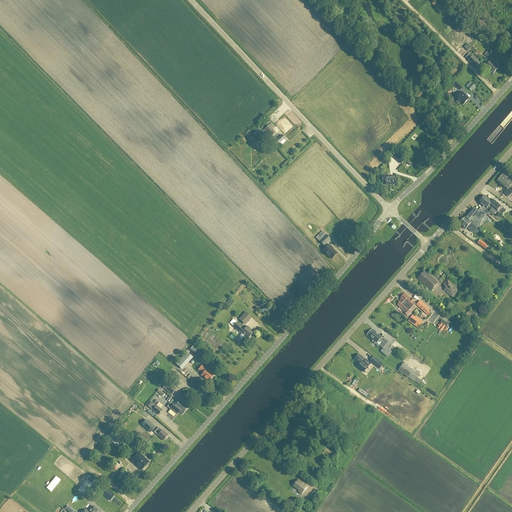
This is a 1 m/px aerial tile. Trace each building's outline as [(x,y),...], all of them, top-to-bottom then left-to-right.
[(468,61),(475,68),(480,63),(473,56),(468,61)] [(493,74),(499,67),(491,61),(485,67),(493,74)] [(471,91),(476,87),(470,82),(466,86),(471,91)] [(460,104),(461,103),(463,105),(469,100),(464,96),(465,95),(462,92),(459,94),(458,93),(455,96),(457,97),(456,98),(458,100),(457,102),(457,103),(458,104),(460,104)] [(293,126),(285,118),(279,123),(279,124),(278,126),(284,133),(286,131),(287,132),(293,126)] [(271,124),(263,131),(269,138),(276,133),(273,129),(274,127),(271,124)] [(285,138),(282,135),(276,141),(279,144),(285,138)] [(276,149),(280,146),(273,138),(269,142),(276,149)] [(511,179),(505,173),(501,177),(505,181),(511,186),(511,184),(511,179)] [(383,182),(386,182),(386,185),(396,185),(396,177),(383,177),(383,182)] [(498,181),(507,190),(509,187),(511,189),(510,190),(511,191),(511,186),(505,181),(501,177),(498,181)] [(491,201),(485,196),(482,199),(496,212),(497,212),(501,207),(493,200),(491,201)] [(482,199),(479,202),(485,208),(485,209),(493,216),(496,212),(482,199)] [(474,225),(474,224),(475,223),(474,223),(480,217),(483,219),(487,214),(481,208),(478,212),(474,208),(466,217),(468,220),(474,225)] [(476,226),(474,224),(474,225),(468,220),(465,218),(462,221),(461,221),(460,222),(460,223),(460,224),(466,229),(467,227),(472,232),(476,226)] [(324,247),(331,240),(323,231),(316,238),(324,247)] [(486,249),(488,246),(480,240),(478,244),(486,249)] [(332,259),(337,254),(332,249),(333,249),(329,245),(326,248),(329,250),(326,253),(332,259)] [(459,251),(456,248),(451,254),(456,258),(455,260),(460,264),(462,261),(464,263),(468,258),(463,254),(463,253),(459,250),(459,251)] [(439,277),(444,272),(441,269),(436,275),(439,277)] [(432,291),(439,283),(425,271),(418,279),(432,291)] [(460,289),(448,278),(442,284),(446,287),(444,290),(444,291),(445,290),(447,292),(446,292),(447,293),(448,292),(449,294),(453,298),(460,289)] [(411,308),(416,304),(404,294),(400,298),(402,300),(401,301),(401,300),(397,304),(404,311),(403,312),(408,316),(413,310),(411,308)] [(427,306),(419,300),(417,303),(424,309),(427,306)] [(475,317),(478,313),(471,309),(468,313),(475,317)] [(248,323),(253,318),(248,314),(243,318),(248,323)] [(419,327),(420,325),(423,322),(418,318),(413,315),(409,320),(419,327)] [(249,338),(253,334),(249,330),(250,329),(247,327),(245,329),(237,322),(233,326),(245,337),(246,335),(249,338)] [(386,352),(391,345),(385,340),(384,341),(381,338),(382,338),(373,329),(367,336),(376,344),(377,343),(380,345),(379,346),(386,352)] [(355,359),(361,365),(363,362),(367,365),(369,362),(366,359),(365,359),(359,354),(355,359)] [(370,361),(379,369),(383,365),(374,357),(370,361)] [(407,369),(411,360),(405,357),(398,369),(415,378),(417,375),(407,369)] [(203,374),(201,376),(208,382),(214,376),(202,365),(201,367),(198,365),(194,370),(199,374),(201,372),(203,374)] [(168,382),(163,388),(172,395),(177,389),(168,382)] [(181,394),(183,396),(187,399),(190,396),(184,390),(181,394)] [(180,396),(175,402),(186,410),(189,406),(185,403),(185,402),(183,401),(185,399),(180,396)] [(177,415),(179,412),(183,415),(186,410),(175,402),(173,400),(170,405),(172,407),(170,410),(177,415)] [(157,406),(153,410),(159,415),(163,410),(157,406)] [(302,425),(315,418),(313,415),(300,421),(302,425)] [(155,428),(152,425),(146,420),(142,425),(148,430),(151,433),(155,428)] [(290,438),(297,430),(290,424),(289,425),(286,422),(281,428),(284,431),(283,432),(290,438)] [(164,441),(168,436),(159,428),(154,432),(164,441)] [(107,437),(122,450),(128,443),(114,430),(107,437)] [(323,471),(328,464),(304,447),(299,453),(323,471)] [(130,456),(133,458),(131,461),(142,470),(149,462),(139,452),(138,453),(135,450),(130,456)] [(137,478),(134,475),(132,478),(130,477),(132,475),(125,468),(117,476),(128,487),(134,481),(137,478)] [(302,494),(308,487),(299,480),(294,486),(300,491),(299,492),(302,494)] [(111,501),(115,496),(104,487),(100,491),(111,501)] [(322,499),(324,496),(316,489),(309,498),(315,503),(319,497),(322,499)]
